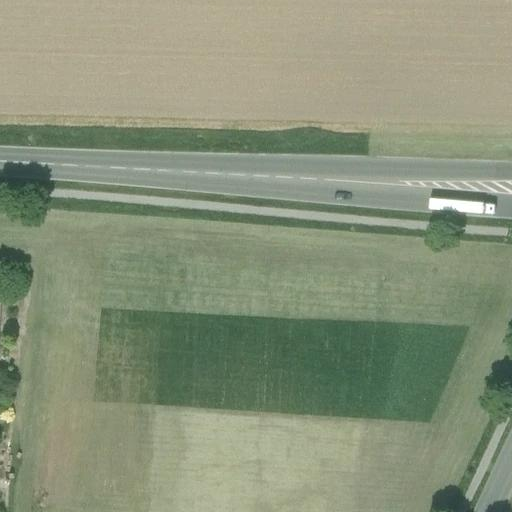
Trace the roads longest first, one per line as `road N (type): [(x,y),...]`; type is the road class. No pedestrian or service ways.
road 1 (secondary): [(186,174),(511,208)]
road 2 (secondary): [(511,174),(186,174)]
road 3 (secondary): [(186,174),(0,163)]
